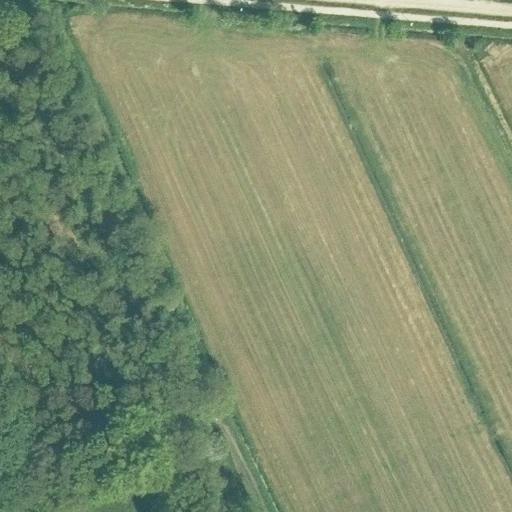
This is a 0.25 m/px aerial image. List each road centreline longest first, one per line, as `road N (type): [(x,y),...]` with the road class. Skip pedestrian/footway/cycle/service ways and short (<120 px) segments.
road 1 (track): [(259,511),(219,426),(197,405),(147,413),(0,481)]
road 2 (track): [(511,11),(379,0)]
